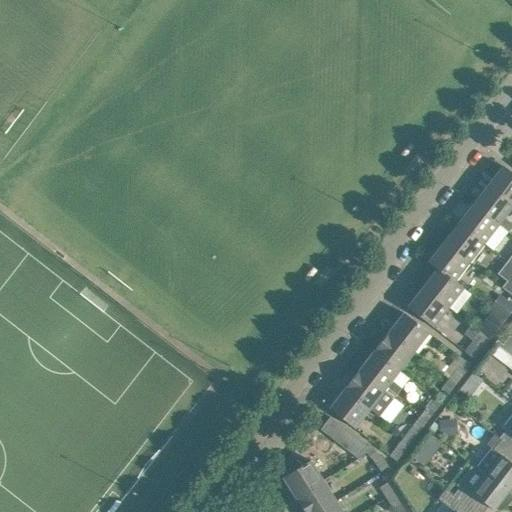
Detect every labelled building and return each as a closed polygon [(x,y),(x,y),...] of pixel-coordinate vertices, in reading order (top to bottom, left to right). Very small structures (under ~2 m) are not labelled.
[(511,173),(502,166),(487,186),(511,205),(511,173)] [(511,223),(504,217),(511,206),(511,205),(487,186),(472,205),(498,225),(508,232),(511,226),(511,223)] [(498,225),(472,205),(458,224),(483,244),(498,225)] [(483,244),(458,224),(443,243),(469,263),(483,244)] [(469,263),(443,243),(428,262),(436,269),(437,269),(454,282),(454,281),(469,263)] [(463,288),(454,281),(454,282),(437,269),(436,269),(422,288),(448,308),(463,288)] [(510,295),(511,292),(511,272),(501,287),(510,295)] [(448,308),(422,288),(407,307),(433,327),(448,308)] [(489,308),(492,310),(504,320),(511,310),(511,304),(500,295),(489,308)] [(490,338),(504,320),(492,310),(478,329),(490,338)] [(429,333),(403,312),(388,332),(413,352),(429,333)] [(413,352),(388,332),(373,351),(399,371),(413,352)] [(482,349),(489,340),(483,335),(475,344),(482,349)] [(496,340),(494,343),(497,346),(500,348),(503,345),(496,340)] [(497,346),(490,354),(498,360),(505,352),(500,348),(497,346)] [(392,380),(399,371),(373,351),(358,370),(394,397),(401,388),(392,380)] [(464,360),(456,370),(449,379),(455,384),(470,365),(464,360)] [(394,397),(358,370),(343,389),(369,409),(379,416),(394,397)] [(447,394),(455,384),(449,379),(441,389),(447,394)] [(369,409),(343,389),(328,408),(354,428),(369,409)] [(433,413),(440,403),(434,398),(426,408),(433,413)] [(370,449),(351,433),(345,429),(329,417),(320,429),(337,443),(357,459),(370,449)] [(511,417),(505,427),(508,430),(501,439),(495,434),(494,435),(511,448),(511,417)] [(456,419),(438,420),(439,436),(457,435),(456,419)] [(411,441),(418,431),(412,426),(404,436),(411,441)] [(511,448),(494,435),(487,445),(491,448),(477,467),(511,494),(511,448)] [(403,450),(411,441),(404,436),(397,445),(403,450)] [(387,466),(380,456),(373,461),(381,471),(387,466)] [(323,481),(310,460),(300,466),(296,459),(281,469),(285,476),(282,478),(295,498),(323,481)] [(511,498),(511,494),(477,467),(475,466),(460,484),(463,487),(456,497),(475,511),(482,502),(493,510),(494,509),(496,511),(505,510),(507,510),(506,506),(511,498)] [(318,511),(336,501),(323,481),(295,498),(303,511),(318,511)] [(393,493),(386,483),(379,487),(386,497),(393,493)] [(399,503),(393,493),(386,497),(392,508),(399,503)] [(474,511),(475,511),(456,497),(448,506),(455,511),(474,511)] [(342,511),(336,501),(318,511),(342,511)]
